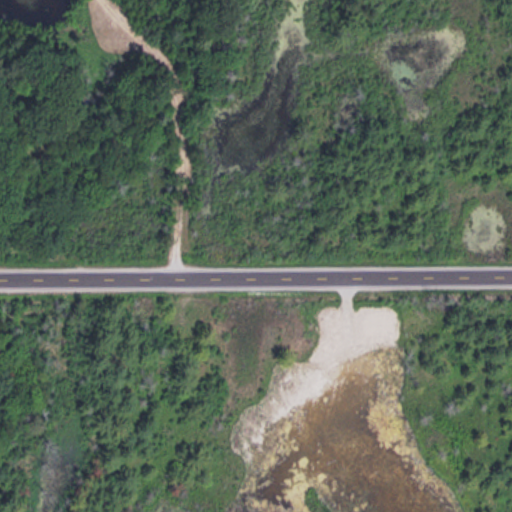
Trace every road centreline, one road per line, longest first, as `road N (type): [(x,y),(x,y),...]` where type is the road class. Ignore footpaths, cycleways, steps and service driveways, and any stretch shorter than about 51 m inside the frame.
road 1 (residential): [(0,260),(511,258)]
road 2 (residential): [(347,0),(344,259)]
